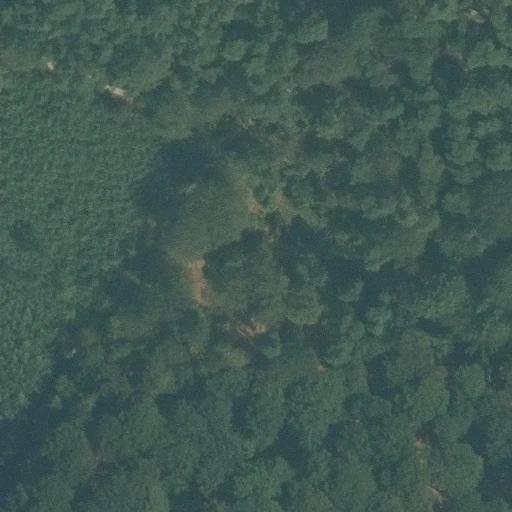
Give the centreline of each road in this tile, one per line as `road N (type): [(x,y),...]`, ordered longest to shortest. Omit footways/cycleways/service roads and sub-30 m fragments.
road 1 (track): [(0,503),(73,331),(178,194),(316,63),(368,0)]
road 2 (unknown): [(511,9),(464,21),(408,58),(287,91),(170,102),(0,41)]
